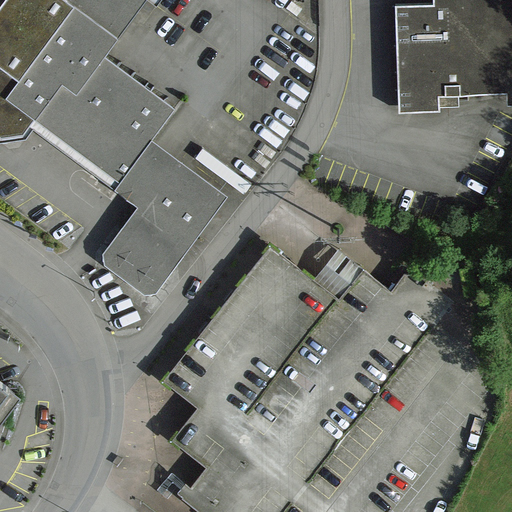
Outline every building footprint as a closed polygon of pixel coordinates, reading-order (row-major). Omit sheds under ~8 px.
[(4,0),(0,5),(0,143),(1,144),(22,140),(31,126),(116,187),(172,110),(100,58),(144,0),(4,0)] [(511,91),(511,0),(431,0),(432,8),(393,9),(398,116),(440,114),(439,95),(511,91)] [(175,152),(138,203),(190,244),(228,192),(175,152)] [(157,290),(190,244),(138,203),(103,249),(105,261),(145,291),(157,290)] [(167,378),(202,407),(175,441),(211,470),(187,499),(203,511),(305,511),(465,314),(412,271),(392,296),(341,255),(318,284),(272,247),(167,378)] [(0,394),(11,380),(0,371),(0,394)]
